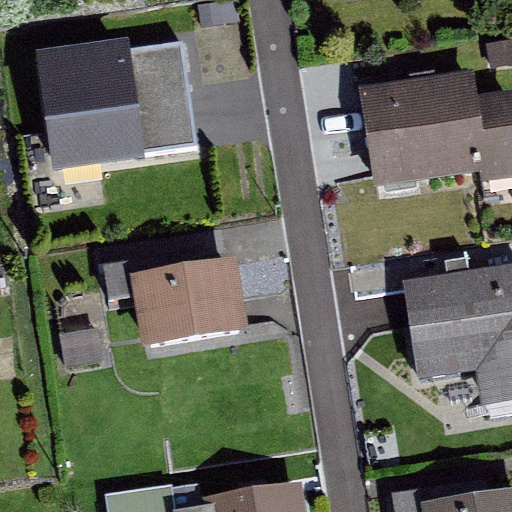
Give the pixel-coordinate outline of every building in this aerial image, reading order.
[(198,8),(201,26),(238,22),(236,4),(198,8)] [(511,66),(511,40),(485,45),(489,70),(511,66)] [(44,65),(58,169),(197,150),(182,46),(44,65)] [(468,81),(363,99),(377,182),(511,158),(511,127),(477,133),(468,81)] [(418,378),(484,369),(491,416),(511,412),(511,272),(471,279),(467,256),(423,263),(427,286),(404,290),(418,378)] [(108,311),(143,305),(150,348),(236,333),(226,269),(180,276),(178,264),(102,276),(108,311)] [(60,335),(66,370),(103,364),(97,329),(60,335)] [(109,511),(170,511),(168,491),(108,501),(109,511)] [(511,511),(511,497),(471,504),(469,492),(397,503),(398,511),(511,511)] [(191,511),(294,511),(292,496),(191,511)]
